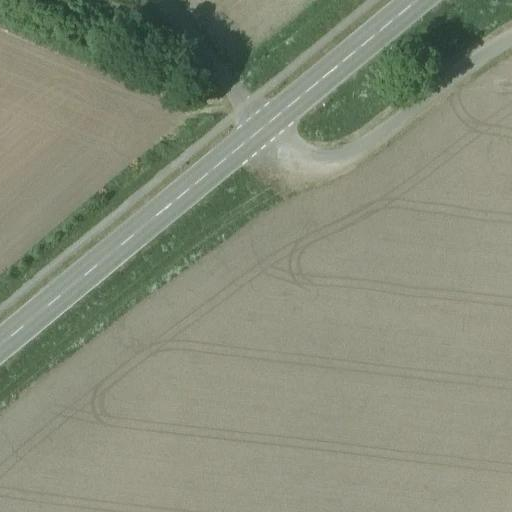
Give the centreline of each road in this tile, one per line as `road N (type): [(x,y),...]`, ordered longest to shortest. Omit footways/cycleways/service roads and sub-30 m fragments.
road 1 (secondary): [(0,347),(263,130)]
road 2 (unclassified): [(511,39),(338,159),(290,161),(263,130)]
road 3 (secondary): [(263,130),(419,0)]
road 4 (unclassified): [(169,0),(263,130)]
